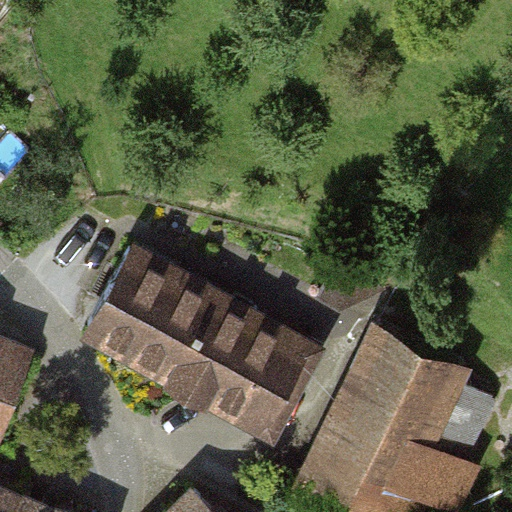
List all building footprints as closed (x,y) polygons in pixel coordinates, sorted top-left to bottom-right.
[(338,262),(282,233),(266,262),(322,291),(338,262)] [(132,244),(90,321),(269,418),(311,342),(132,244)] [(383,317),(302,482),(364,511),(391,511),(407,480),(449,501),(470,459),(428,439),(468,358),(383,317)] [(0,418),(24,353),(19,344),(0,337),(0,418)] [(0,511),(66,511),(24,493),(0,483),(0,511)] [(218,511),(197,490),(175,511),(218,511)]
